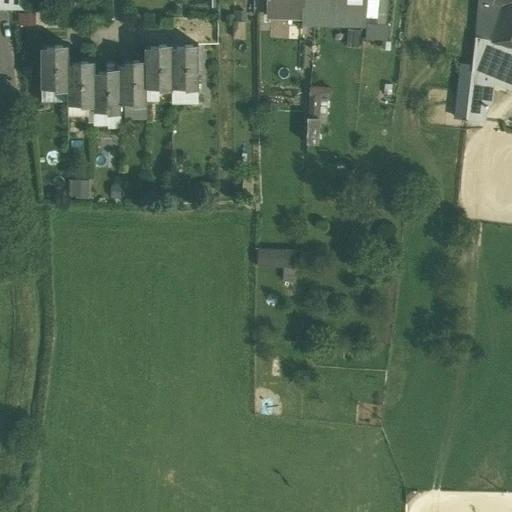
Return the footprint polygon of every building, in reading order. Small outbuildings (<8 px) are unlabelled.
[(0,0),(0,7),(25,8),(25,0),(0,0)] [(282,0),(266,0),(265,9),(282,10),(282,8),(282,0)] [(365,0),(301,0),(301,8),(301,21),(365,22),(365,0)] [(502,6),(486,0),(480,0),(467,118),(484,120),(488,74),(511,75),(511,50),(488,43),(502,6)] [(511,0),(486,0),(502,6),(488,43),(511,50),(511,0)] [(158,44),(158,47),(145,47),(145,60),(145,87),(158,87),(158,89),(171,89),(171,87),(171,46),(172,46),(171,44),(158,44)] [(184,44),(184,46),(172,46),(171,46),(171,87),(185,87),(185,89),(198,89),(198,44),(184,44)] [(54,45),(54,47),(40,47),(41,88),(54,88),(54,90),(67,90),(67,63),(68,63),(67,45),(54,45)] [(93,60),(80,60),(80,63),(68,63),(67,63),(67,90),(67,103),(80,103),(80,106),(93,105),(93,72),(93,60)] [(132,60),(132,64),(119,64),(119,68),(119,102),(133,102),(133,105),(145,105),(145,87),(145,60),(132,60)] [(107,69),(106,72),(93,72),(93,105),(93,110),(106,110),(106,113),(119,113),(119,102),(119,68),(107,69)] [(324,141),(324,116),(313,116),(312,141),(324,141)] [(91,196),(91,180),(72,180),(71,195),(91,196)] [(258,247),(258,265),(286,266),(286,278),(295,278),(296,248),(258,247)]
